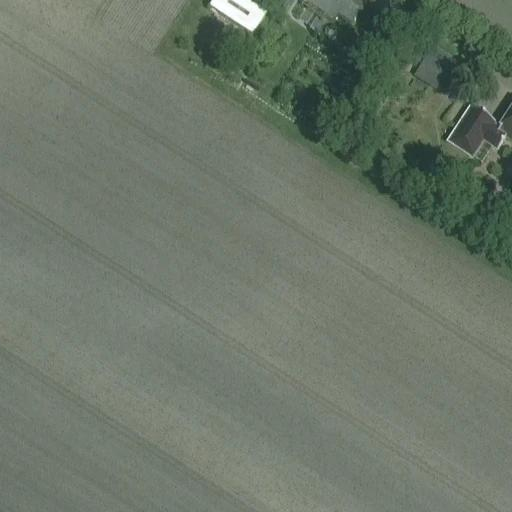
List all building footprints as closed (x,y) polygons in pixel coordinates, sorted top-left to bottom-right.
[(232,0),(226,0),(219,12),(240,27),(250,12),(232,0)] [(364,0),(306,0),(306,1),(336,22),(338,19),(351,28),(368,2),(364,0)] [(447,100),(467,68),(433,47),(431,50),(422,45),(412,60),(421,66),(413,79),(447,100)] [(511,111),(497,134),(490,130),(491,129),(469,114),(449,144),(471,159),(482,142),(497,152),(505,140),(511,144),(511,111)] [(449,175),(430,164),(418,185),(437,195),(449,175)]
